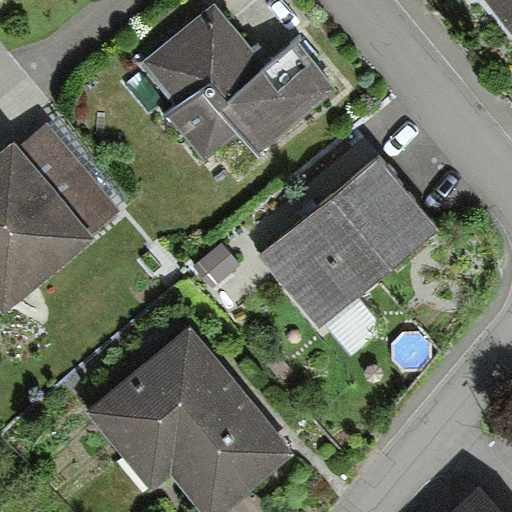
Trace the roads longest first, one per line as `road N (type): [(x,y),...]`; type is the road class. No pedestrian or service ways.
road 1 (residential): [(511,179),(362,0)]
road 2 (residential): [(9,91),(127,0)]
road 3 (residential): [(366,511),(443,416)]
